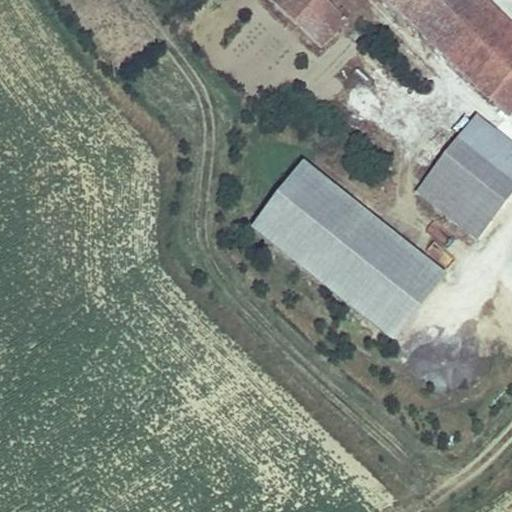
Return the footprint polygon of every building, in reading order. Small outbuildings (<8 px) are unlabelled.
[(268,0),(320,51),(348,24),(324,0),(268,0)] [(381,0),(488,105),(491,102),(511,80),(511,28),(483,0),(381,0)] [(511,80),(491,102),(508,121),(511,116),(511,80)] [(511,152),(476,124),(418,198),(478,246),(511,203),(511,152)] [(392,345),(443,285),(304,169),(253,230),(392,345)]
